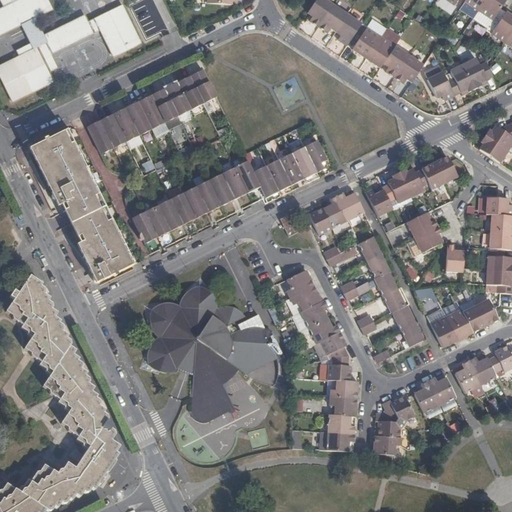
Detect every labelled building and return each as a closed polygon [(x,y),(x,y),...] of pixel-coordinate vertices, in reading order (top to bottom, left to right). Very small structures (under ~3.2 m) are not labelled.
[(0,41),(24,30),(36,24),(53,16),(47,4),(45,0),(0,0),(0,1),(4,9),(0,11),(0,41)] [(332,6),(323,0),(315,0),(306,13),(311,17),(308,21),(317,27),(332,6)] [(484,0),(464,0),(463,2),(477,12),(484,0)] [(484,0),(477,12),(491,21),(499,9),(504,0),(484,0)] [(46,43),(51,53),(102,28),(105,34),(101,36),(112,57),(140,43),(121,6),(87,23),(83,17),(43,36),(43,37),(46,43)] [(346,15),(332,6),(317,27),(327,34),(330,29),(335,32),(346,15)] [(490,34),(504,44),(511,31),(511,17),(505,12),(490,34)] [(337,41),(346,47),(360,25),(346,15),(335,32),(340,36),(337,41)] [(43,37),(43,36),(36,24),(24,30),(31,44),(43,37)] [(351,50),(365,59),(379,38),(365,28),(351,50)] [(394,47),(379,38),(365,59),(379,69),(382,64),(394,47)] [(50,54),(51,53),(46,43),(33,49),(41,64),(36,66),(39,72),(46,68),(48,73),(58,69),(50,54)] [(41,64),(33,49),(31,44),(17,52),(19,57),(0,65),(0,78),(12,103),(53,83),(48,73),(46,68),(39,72),(36,66),(41,64)] [(408,57),(394,47),(382,64),(387,68),(384,73),(393,79),(408,57)] [(405,80),(410,84),(422,66),(408,57),(393,79),(402,85),(405,80)] [(475,60),(461,67),(474,91),(481,88),(479,85),(492,79),(487,69),(484,64),(478,67),(475,60)] [(467,94),(474,91),(461,67),(449,73),(452,80),(446,83),(453,98),(466,91),(467,94)] [(202,71),(189,78),(203,105),(216,99),(202,71)] [(443,102),(453,98),(446,83),(441,74),(427,81),(436,100),(441,97),(443,102)] [(191,111),(203,105),(189,78),(177,84),(191,111)] [(177,118),(191,111),(177,84),(164,90),(177,118)] [(165,124),(177,118),(164,90),(151,96),(165,124)] [(152,131),(165,124),(151,96),(138,103),(152,131)] [(139,137),(152,131),(138,103),(125,109),(139,137)] [(126,144),(139,137),(125,109),(112,115),(126,144)] [(113,150),(126,144),(112,115),(99,122),(113,150)] [(100,156),(113,150),(99,122),(86,128),(100,156)] [(511,145),(511,124),(500,130),(493,126),(485,137),(507,152),(511,145)] [(66,132),(31,148),(44,174),(47,173),(50,178),(47,180),(53,193),(52,194),(51,196),(51,198),(52,199),(53,200),(55,201),(57,201),(57,200),(63,212),(66,211),(79,237),(83,236),(86,241),(79,245),(94,276),(93,278),(93,279),(93,280),(93,282),(94,283),(95,283),(96,284),(98,284),(133,266),(132,266),(66,132)] [(499,164),(507,152),(485,137),(477,149),(499,164)] [(317,142),(304,149),(316,174),(323,171),(325,170),(326,169),(327,168),(327,166),(327,165),(327,162),(317,142)] [(303,181),(316,174),(304,149),(291,155),(303,181)] [(291,187),(303,181),(291,155),(278,161),(291,187)] [(457,178),(449,162),(447,158),(440,161),(435,164),(444,185),(457,178)] [(278,193),(291,187),(278,161),(265,168),(278,193)] [(247,195),(260,188),(252,174),(247,163),(234,169),(247,195)] [(431,191),(444,185),(435,164),(421,170),(428,185),(431,191)] [(265,199),(278,193),(265,168),(252,174),(260,188),(264,198),(265,199)] [(422,188),(428,185),(421,170),(414,174),(412,168),(399,174),(411,198),(424,192),(422,188)] [(234,201),(247,195),(234,169),(222,175),(234,201)] [(411,198),(399,174),(386,180),(388,185),(382,189),(389,203),(395,200),(398,205),(411,198)] [(221,207),(234,201),(222,175),(208,182),(196,188),(183,194),(170,200),(157,207),(144,213),(131,219),(144,245),(157,239),(170,232),(183,226),(195,220),(208,213),(221,207)] [(378,218),(393,210),(389,203),(382,189),(373,193),(372,191),(366,194),(378,218)] [(346,199),(344,194),(337,197),(348,221),(364,213),(355,194),(346,199)] [(332,229),(348,221),(337,197),(330,201),(332,206),(323,210),(332,229)] [(398,205),(395,200),(389,203),(393,210),(412,201),(411,198),(398,205)] [(487,198),(486,216),(492,216),(511,217),(511,206),(508,206),(508,200),(497,199),(487,198)] [(318,235),(332,229),(323,210),(322,209),(309,216),(318,235)] [(407,224),(414,239),(438,227),(435,221),(432,222),(428,213),(420,217),(407,224)] [(285,222),(283,227),(288,238),(298,233),(292,220),(289,215),(283,218),(285,222)] [(511,217),(492,216),(491,233),(511,234),(511,217)] [(387,233),(395,230),(392,222),(384,225),(387,233)] [(422,254),(443,244),(439,235),(441,233),(438,227),(414,239),(422,254)] [(360,245),(353,230),(348,232),(356,247),(359,245),(360,245)] [(511,234),(491,233),(489,250),(504,251),(511,251),(511,234)] [(381,255),(373,238),(360,245),(359,245),(367,262),(381,255)] [(446,272),(463,273),(463,270),(465,249),(455,249),(455,246),(448,246),(446,272)] [(335,248),(323,254),(326,261),(339,255),(335,248)] [(488,250),(487,271),(511,273),(511,258),(504,258),(504,251),(489,250),(488,250)] [(347,259),(344,253),(339,255),(342,262),(347,259)] [(342,262),(339,255),(326,261),(330,267),(342,262)] [(390,273),(381,255),(367,262),(376,279),(390,273)] [(374,280),(383,297),(401,288),(393,271),(390,273),(376,279),(374,280)] [(480,271),(479,285),(496,286),(496,294),(511,295),(511,273),(487,271),(480,271)] [(287,292),(290,299),(313,288),(306,272),(287,281),(291,289),(287,292)] [(148,351),(145,350),(139,368),(158,375),(158,373),(161,374),(165,374),(168,374),(171,374),(175,373),(185,377),(193,379),(191,409),(191,412),(192,415),(194,418),(196,420),(199,422),(202,423),(205,423),(208,423),(211,422),(235,411),(224,388),(228,385),(231,382),(235,378),(238,375),(240,372),(247,376),(279,361),(279,360),(278,358),(276,356),(275,353),(274,352),(272,350),(270,348),(268,347),(266,345),(274,332),(273,331),(270,330),(267,329),(264,328),(261,327),(258,327),(255,327),(251,327),(248,327),(240,330),(239,330),(235,332),(230,335),(226,327),(246,317),(245,315),(242,312),(239,310),(236,308),(233,307),(229,306),(226,306),(222,307),(218,308),(218,304),(217,301),(216,298),(214,295),(212,293),(214,291),(201,276),(187,288),(188,290),(186,292),(183,294),(182,297),(180,301),(179,304),(176,303),(173,302),(169,302),(166,302),(163,303),(163,300),(144,304),(147,323),(150,323),(150,327),(152,330),(154,333),(156,336),(159,338),(156,340),(153,342),(151,345),(149,348),(148,351)] [(111,430),(113,426),(106,422),(107,419),(107,416),(103,414),(105,411),(99,407),(100,405),(99,401),(96,399),(97,397),(91,393),(94,388),(88,385),(90,382),(88,379),(85,377),(86,374),(80,370),(82,368),(81,365),(77,362),(79,359),(73,356),(75,352),(69,347),(71,344),(70,342),(66,339),(68,336),(62,332),(63,330),(62,327),(59,324),(60,322),(54,318),(57,314),(51,310),(53,308),(52,305),(48,302),(49,299),(44,295),(45,293),(44,289),(41,287),(42,285),(30,277),(18,294),(14,291),(10,298),(14,300),(6,312),(12,317),(13,320),(22,326),(20,329),(27,333),(28,336),(31,339),(24,350),(30,353),(31,357),(41,364),(39,367),(45,371),(46,373),(50,376),(43,387),(49,392),(50,395),(60,401),(57,403),(64,408),(65,411),(69,413),(61,425),(67,428),(69,432),(78,438),(76,441),(82,445),(83,448),(87,451),(75,469),(67,464),(63,470),(60,470),(57,474),(44,466),(40,472),(37,473),(30,483),(27,481),(23,487),(20,488),(17,492),(6,484),(2,491),(0,491),(0,511),(45,511),(46,511),(48,511),(49,511),(52,511),(54,508),(57,510),(61,504),(64,505),(67,504),(69,500),(71,502),(75,496),(79,499),(84,493),(86,494),(89,493),(91,489),(95,491),(98,485),(100,486),(103,480),(102,479),(106,474),(108,475),(116,462),(115,461),(119,455),(116,453),(119,448),(111,441),(115,435),(114,432),(111,430)] [(352,283),(340,289),(343,295),(356,289),(352,283)] [(321,303),(313,288),(290,299),(293,306),(298,303),(302,313),(321,303)] [(383,297),(391,315),(393,314),(407,307),(410,306),(401,288),(383,297)] [(359,296),(356,289),(343,295),(346,302),(359,296)] [(462,313),(472,334),(485,327),(475,307),(472,299),(459,306),(461,310),(462,313)] [(488,301),(475,307),(485,327),(498,321),(492,309),(488,301)] [(322,311),(327,309),(324,302),(321,303),(302,313),(300,314),(308,329),(327,320),(322,311)] [(275,325),(280,323),(273,307),(268,310),(275,325)] [(415,325),(407,307),(393,314),(401,331),(415,325)] [(457,341),(472,334),(462,313),(461,310),(446,317),(457,341)] [(237,324),(240,330),(248,327),(251,327),(255,327),(258,327),(261,327),(264,328),(258,314),(237,324)] [(369,317),(357,323),(360,330),(373,324),(369,317)] [(442,349),(457,341),(446,317),(430,325),(442,349)] [(331,328),(327,320),(308,329),(316,345),(320,343),(339,333),(336,326),(331,328)] [(376,330),(373,324),(360,330),(364,337),(376,330)] [(401,331),(409,348),(424,341),(415,325),(401,331)] [(287,362),(274,332),(266,345),(268,347),(270,348),(272,350),(274,352),(275,353),(276,356),(278,358),(279,360),(279,361),(281,366),(287,362)] [(343,349),(346,347),(339,333),(320,343),(327,357),(330,355),(333,361),(348,358),(343,349)] [(511,368),(511,353),(508,346),(494,353),(496,356),(488,361),(494,373),(502,369),(504,372),(511,368)] [(386,351),(374,357),(377,364),(390,358),(386,351)] [(348,368),(348,358),(333,361),(333,367),(328,366),(328,381),(336,382),(350,383),(351,368),(348,368)] [(479,386),(496,378),(494,373),(488,361),(487,359),(477,364),(475,359),(468,362),(479,386)] [(464,394),(479,386),(468,362),(461,366),(464,370),(455,375),(464,394)] [(436,384),(434,379),(427,382),(439,406),(455,398),(446,379),(436,384)] [(331,391),(330,399),(356,400),(357,383),(350,383),(336,382),(336,392),(331,391)] [(423,414),(439,406),(427,382),(420,386),(423,391),(414,395),(423,414)] [(391,404),(389,401),(382,404),(385,410),(383,413),(403,425),(405,422),(414,418),(404,398),(391,404)] [(499,408),(493,398),(487,401),(488,403),(493,412),(499,408)] [(335,407),(334,417),(350,418),(355,418),(356,400),(330,399),(329,406),(335,407)] [(493,412),(488,403),(487,401),(482,404),(488,414),(493,412)] [(399,431),(403,425),(383,413),(380,415),(375,415),(374,422),(377,422),(376,437),(399,439),(399,431)] [(349,427),(350,418),(334,417),(328,416),(327,434),(353,436),(354,428),(349,427)] [(457,431),(453,421),(447,424),(452,433),(457,431)] [(452,433),(447,424),(443,426),(448,435),(452,433)] [(249,432),(252,448),(268,444),(264,428),(249,432)] [(327,434),(326,452),(346,453),(347,443),(353,443),(353,436),(327,434)] [(394,446),(399,447),(400,439),(399,439),(376,437),(373,437),(372,454),(391,456),(393,456),(394,446)] [(371,461),(390,463),(391,456),(372,454),(371,461)]
